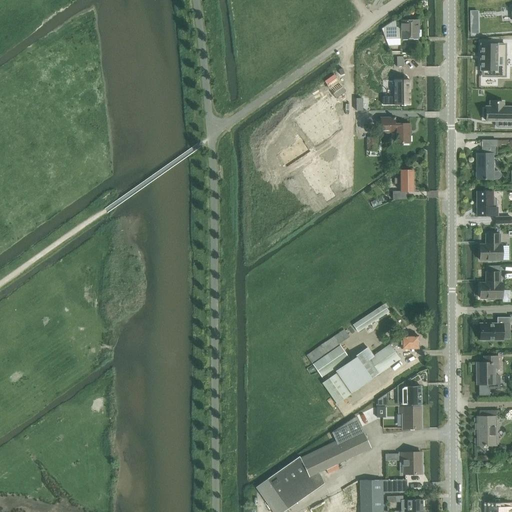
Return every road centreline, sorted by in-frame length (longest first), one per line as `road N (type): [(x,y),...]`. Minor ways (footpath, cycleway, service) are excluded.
road 1 (residential): [(451,310),(451,0)]
road 2 (residential): [(453,511),(451,310)]
